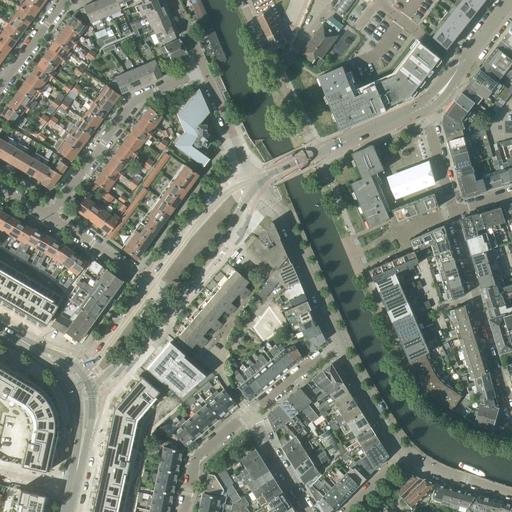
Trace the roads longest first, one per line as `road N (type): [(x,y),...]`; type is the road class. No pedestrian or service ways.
road 1 (residential): [(47,217),(133,102),(205,69)]
road 2 (residential): [(511,412),(451,212)]
road 3 (residential): [(340,342),(285,218),(252,183)]
road 4 (unclassified): [(316,152),(241,0)]
road 5 (tertiary): [(252,183),(220,198),(149,287)]
road 6 (tertiary): [(168,305),(233,225),(252,183)]
road 7 (residential): [(410,461),(340,342)]
road 8 (tertiary): [(424,107),(511,0)]
road 9 (residential): [(149,287),(47,217)]
road 10 (residential): [(252,183),(205,69)]
road 11 (residential): [(183,511),(196,457),(249,415)]
